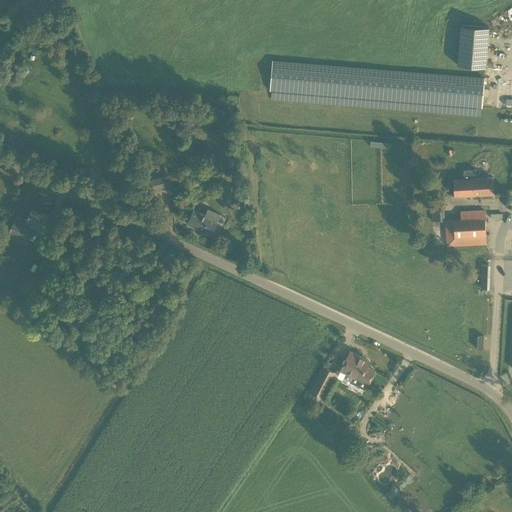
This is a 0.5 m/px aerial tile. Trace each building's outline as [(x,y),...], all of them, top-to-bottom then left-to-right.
[(459,45),(457,64),(485,67),(488,39),(489,27),(461,25),(459,45)] [(455,72),(457,44),(377,37),(374,65),(404,67),(403,71),(272,60),(270,89),(482,107),(484,78),(411,72),(411,68),(455,72)] [(464,178),(453,179),(453,194),(480,193),(482,192),(482,193),(492,193),(492,177),(475,178),(475,169),(463,170),(464,178)] [(166,175),(148,180),(150,190),(168,186),(166,175)] [(245,185),(237,185),(238,197),(246,196),(245,185)] [(431,201),(432,220),(445,219),(445,200),(431,201)] [(42,228),(48,216),(31,208),(26,219),(17,215),(14,222),(13,222),(7,235),(27,245),(37,225),(42,228)] [(187,223),(210,234),(220,214),(208,209),(205,214),(194,209),(187,223)] [(486,243),(484,210),(460,211),(461,219),(446,219),(447,245),(486,243)] [(481,287),(491,288),(491,264),(482,264),(481,287)] [(365,389),(367,384),(374,370),(366,366),(369,360),(350,351),(340,370),(351,376),(349,381),(365,389)] [(319,403),(321,398),(334,372),(323,366),(310,392),(314,394),(312,399),(319,403)]
